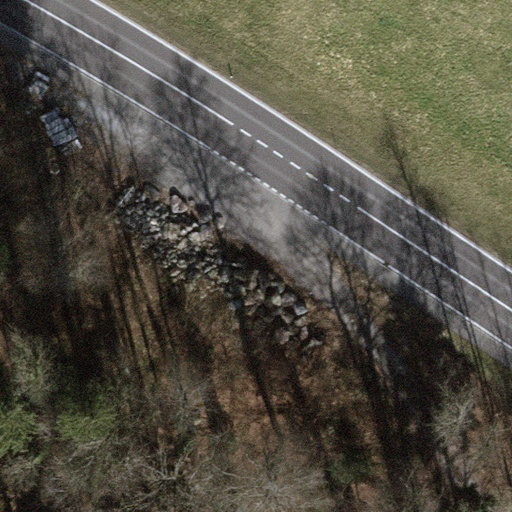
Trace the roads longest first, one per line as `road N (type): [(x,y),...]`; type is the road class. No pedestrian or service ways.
road 1 (secondary): [(511,311),(309,175),(20,0)]
road 2 (track): [(297,168),(247,229),(360,318),(405,411)]
road 3 (track): [(481,511),(395,236)]
